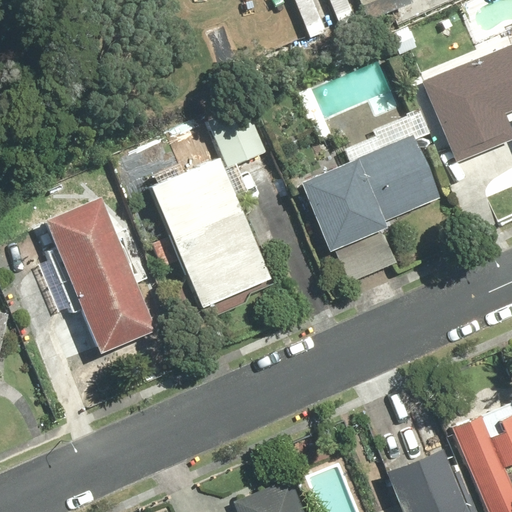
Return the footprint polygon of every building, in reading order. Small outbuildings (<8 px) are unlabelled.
[(353,14),(346,0),(291,0),(305,33),(353,14)] [(399,0),(360,0),(367,14),(399,0)] [(511,41),(417,79),(450,162),(511,138),(511,136),(503,114),(511,110),(511,41)] [(246,100),(208,116),(227,163),(265,147),(246,100)] [(409,133),(293,180),(322,249),(437,203),(409,133)] [(217,154),(145,184),(196,306),(268,276),(217,154)] [(99,193),(39,218),(94,352),(154,328),(99,193)] [(511,397),(448,424),(485,511),(511,511),(511,487),(502,464),(511,460),(511,397)] [(464,511),(436,443),(381,465),(399,511),(464,511)] [(234,511),(302,511),(289,478),(231,501),(234,511)]
